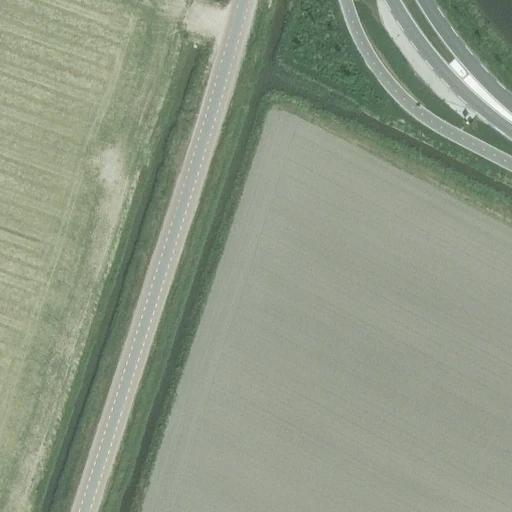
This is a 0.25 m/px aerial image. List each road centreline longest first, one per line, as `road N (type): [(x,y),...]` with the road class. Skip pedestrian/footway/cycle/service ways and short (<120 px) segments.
road 1 (unclassified): [(82,511),(243,0)]
road 2 (unclassified): [(392,0),(421,46),(476,90)]
